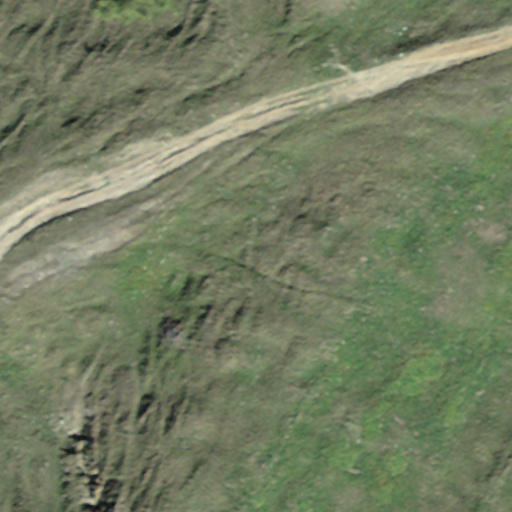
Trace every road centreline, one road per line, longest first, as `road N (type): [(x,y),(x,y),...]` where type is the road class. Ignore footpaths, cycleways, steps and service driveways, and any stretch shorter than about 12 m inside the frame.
road 1 (track): [(0,299),(289,88)]
road 2 (track): [(289,88),(511,9)]
